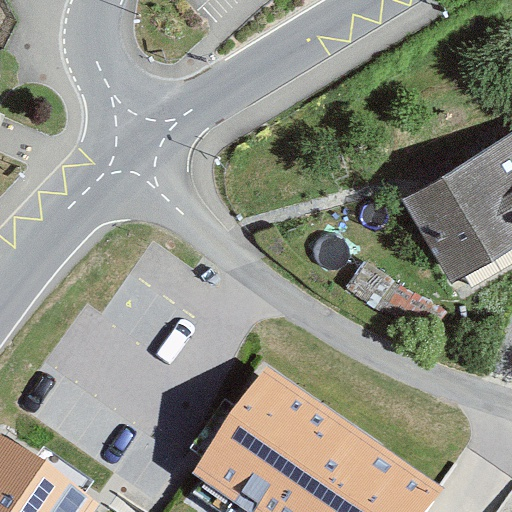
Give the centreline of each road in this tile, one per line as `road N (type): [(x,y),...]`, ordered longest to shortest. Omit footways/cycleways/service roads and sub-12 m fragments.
road 1 (unclassified): [(134,141),(183,213),(257,276),(387,359),(511,415)]
road 2 (tertiary): [(134,141),(285,68),(400,0)]
road 3 (tertiary): [(0,302),(42,242),(134,141)]
road 4 (unclassified): [(95,0),(97,76),(134,141)]
